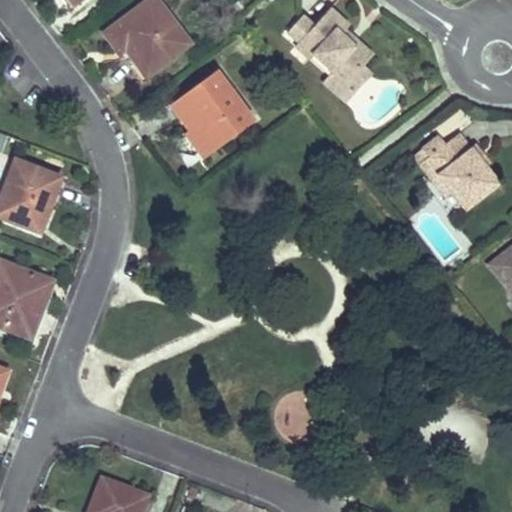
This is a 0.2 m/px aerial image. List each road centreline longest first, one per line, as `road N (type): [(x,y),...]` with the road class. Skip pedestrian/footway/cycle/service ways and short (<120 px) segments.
road 1 (residential): [(50,405),(100,268),(111,190),(88,112),(3,0)]
road 2 (residential): [(50,405),(278,490),(306,511)]
